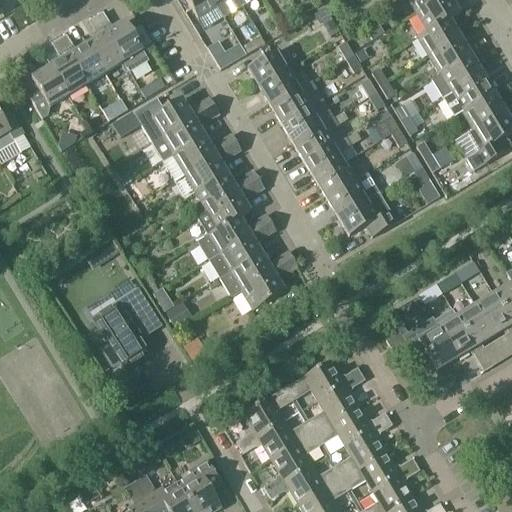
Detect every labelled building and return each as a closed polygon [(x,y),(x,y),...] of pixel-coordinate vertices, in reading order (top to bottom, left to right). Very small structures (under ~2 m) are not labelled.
[(184,0),(197,21),(202,18),(215,10),(217,9),(211,0),(184,0)] [(211,0),(217,9),(223,19),(242,8),(236,0),(211,0)] [(405,0),(416,17),(444,0),(405,0)] [(447,0),(444,0),(416,17),(425,33),(426,34),(447,22),(447,23),(457,16),(447,0)] [(343,1),(334,7),(338,13),(347,7),(343,1)] [(299,9),(295,12),(299,20),(304,16),(299,9)] [(102,30),(109,26),(109,25),(102,15),(101,15),(95,19),(101,29),(102,30)] [(94,34),(102,30),(101,29),(95,19),(88,23),(94,33),(94,34)] [(331,21),(323,26),(331,39),(339,34),(331,21)] [(426,34),(415,41),(421,51),(427,60),(458,41),(457,40),(447,23),(447,22),(426,34)] [(130,34),(124,24),(106,35),(124,64),(130,75),(148,64),(142,54),(141,53),(151,47),(140,28),(130,34)] [(122,65),(124,64),(106,35),(88,46),(106,75),(122,65)] [(65,52),(72,48),(65,37),(64,38),(58,41),(64,51),(65,52)] [(58,41),(57,42),(51,46),(57,56),(58,57),(65,52),(64,51),(58,41)] [(458,41),(427,60),(437,77),(438,78),(469,59),(468,58),(458,41)] [(346,45),(338,50),(346,63),(354,58),(346,45)] [(87,87),(106,75),(88,46),(69,58),(87,87)] [(224,55),(214,62),(220,72),(245,57),(239,47),(224,55)] [(363,51),(354,56),(355,57),(360,66),(364,64),(369,61),(363,51)] [(279,52),(245,72),(257,92),(291,71),(279,52)] [(50,69),(68,98),(87,87),(69,58),(50,69)] [(354,58),(346,63),(346,64),(354,76),(362,71),(354,58)] [(438,78),(429,84),(439,101),(440,102),(480,78),(469,59),(438,78)] [(31,81),(33,84),(23,90),(43,123),(44,123),(49,119),(51,110),(51,109),(68,98),(50,69),(31,81)] [(291,71),(257,92),(268,109),(269,110),(302,90),(291,71)] [(379,71),(371,76),(379,89),(387,84),(379,71)] [(480,78),(440,102),(452,121),(460,115),(491,96),(490,95),(480,78)] [(146,101),(164,89),(159,81),(140,92),(146,101)] [(368,82),(360,87),(361,89),(367,99),(375,94),(368,82)] [(302,90),(269,110),(279,127),(279,128),(323,102),(322,101),(312,84),(302,90)] [(387,84),(379,89),(386,101),(387,102),(395,97),(394,96),(387,84)] [(375,94),(367,99),(374,112),(383,107),(375,94)] [(491,96),(460,115),(471,134),(503,115),(491,96)] [(191,120),(179,101),(162,112),(155,100),(131,115),(149,146),(211,108),(207,100),(195,108),(199,115),(191,120)] [(323,102),(279,128),(290,146),(291,147),(334,120),(333,119),(323,102)] [(216,116),(211,108),(149,146),(161,165),(202,139),(196,130),(201,127),(199,126),(216,116)] [(402,108),(393,112),(401,124),(401,126),(409,121),(409,120),(402,108)] [(107,110),(102,113),(108,124),(113,120),(107,110)] [(21,134),(10,115),(5,118),(0,120),(0,149),(11,142),(10,141),(20,135),(21,134)] [(479,155),(467,163),(473,174),(508,153),(501,142),(511,135),(511,130),(503,115),(471,134),(467,137),(479,155)] [(390,119),(373,129),(382,143),(390,137),(398,132),(390,119)] [(334,120),(291,147),(301,164),(302,166),(346,139),(334,120)] [(409,121),(401,126),(408,138),(409,139),(417,134),(416,133),(414,130),(414,129),(414,128),(410,122),(409,121)] [(398,132),(390,137),(398,150),(404,147),(406,146),(398,132)] [(221,153),(233,146),(228,138),(217,145),(221,153)] [(213,158),(202,139),(161,165),(172,183),(213,158)] [(346,139),(302,166),(312,183),(313,184),(346,164),(346,162),(341,154),(351,149),(352,148),(351,147),(346,139)] [(237,152),(233,146),(221,153),(225,159),(237,152)] [(420,147),(416,150),(424,162),(430,158),(423,146),(420,147)] [(445,150),(432,158),(439,170),(452,163),(445,150)] [(410,157),(405,160),(413,173),(421,169),(413,156),(410,157)] [(224,176),(213,158),(172,183),(183,177),(193,195),(224,176)] [(430,158),(424,162),(431,174),(431,175),(438,171),(430,158)] [(346,164),(313,184),(324,201),(324,203),(358,182),(346,164)] [(130,175),(124,165),(114,171),(120,182),(130,175)] [(421,169),(413,173),(421,187),(426,183),(429,182),(421,169)] [(230,185),(224,176),(193,195),(204,213),(255,182),(251,175),(235,184),(234,182),(230,185)] [(358,182),(324,203),(335,220),(335,221),(379,195),(367,177),(358,182)] [(255,182),(204,213),(195,219),(207,236),(215,232),(216,232),(236,220),(236,221),(247,214),(241,203),(245,201),(244,199),(260,190),(255,182)] [(141,200),(134,188),(126,193),(133,205),(141,200)] [(379,195),(335,221),(346,239),(347,240),(363,230),(370,240),(370,241),(397,225),(396,224),(379,195)] [(215,232),(207,236),(196,243),(208,263),(268,226),(263,219),(242,231),(236,221),(236,220),(216,232),(215,232)] [(268,226),(208,263),(218,280),(227,275),(258,257),(252,246),(273,234),(268,226)] [(117,253),(111,243),(92,255),(99,265),(117,253)] [(479,254),(483,260),(491,255),(487,249),(486,246),(478,251),(479,254)] [(230,299),(238,294),(289,263),(289,262),(285,256),(272,264),(265,268),(258,257),(227,275),(218,280),(228,296),(230,299)] [(294,270),(289,263),(238,294),(250,313),(281,295),(274,283),(294,270)] [(437,286),(441,294),(458,283),(454,276),(437,286)] [(511,325),(511,288),(510,285),(491,296),(509,327),(511,325)] [(137,295),(93,323),(109,348),(102,352),(113,369),(120,365),(125,372),(148,357),(138,342),(146,337),(159,328),(138,295),(137,295)] [(491,296),(472,308),(491,338),(509,327),(491,296)] [(163,315),(173,309),(169,303),(159,309),(163,315)] [(182,304),(164,315),(174,332),(192,321),(182,304)] [(491,338),(472,308),(454,318),(473,349),(491,338)] [(451,313),(433,323),(431,321),(430,321),(454,361),(473,349),(454,318),(451,313)] [(454,361),(430,321),(401,339),(414,361),(425,354),(435,372),(454,361)] [(398,333),(384,341),(391,355),(406,348),(398,333)] [(197,341),(182,350),(191,364),(205,355),(197,341)] [(476,366),(485,360),(480,351),(471,357),(476,366)] [(491,369),(485,360),(476,366),(481,374),(491,369)] [(313,405),(341,388),(327,364),(284,390),(293,405),(307,396),(313,405)] [(347,385),(359,377),(355,370),(343,377),(347,385)] [(363,383),(359,377),(347,385),(350,390),(363,383)] [(341,388),(313,405),(320,418),(306,426),(312,437),(355,411),(341,388)] [(293,405),(284,390),(240,417),(255,441),(282,424),(277,415),(293,405)] [(369,434),(355,411),(312,437),(320,450),(335,441),(341,451),(369,434)] [(375,430),(387,423),(382,416),(371,423),(375,430)] [(391,428),(387,423),(375,430),(379,436),(391,428)] [(289,436),(282,424),(255,441),(269,463),(312,437),(306,426),(289,436)] [(369,434),(341,451),(348,463),(333,472),(339,482),(382,456),(369,434)] [(238,451),(250,443),(246,437),(233,444),(238,451)] [(312,437),(269,463),(282,486),(309,470),(303,460),(320,450),(312,437)] [(250,443),(238,451),(241,457),(253,449),(250,443)] [(396,478),(382,456),(339,482),(348,496),(363,487),(368,495),(396,478)] [(402,475),(414,467),(410,461),(398,469),(402,475)] [(189,478),(175,486),(190,511),(215,511),(218,511),(206,491),(218,484),(205,463),(187,474),(189,478)] [(418,473),(414,467),(402,475),(405,481),(418,473)] [(309,470),(282,486),(296,508),(339,482),(333,472),(316,482),(309,470)] [(375,508),(367,511),(391,511),(410,501),(396,478),(368,495),(375,508)] [(265,496),(278,489),(273,482),(261,490),(265,496)] [(348,496),(339,482),(296,508),(297,511),(334,511),(331,506),(348,496)] [(153,494),(143,500),(150,511),(190,511),(175,486),(155,498),(153,494)] [(278,489),(265,496),(269,502),(281,494),(278,489)] [(150,511),(143,500),(131,507),(133,511),(131,511),(150,511)] [(416,511),(410,501),(391,511),(416,511)]
